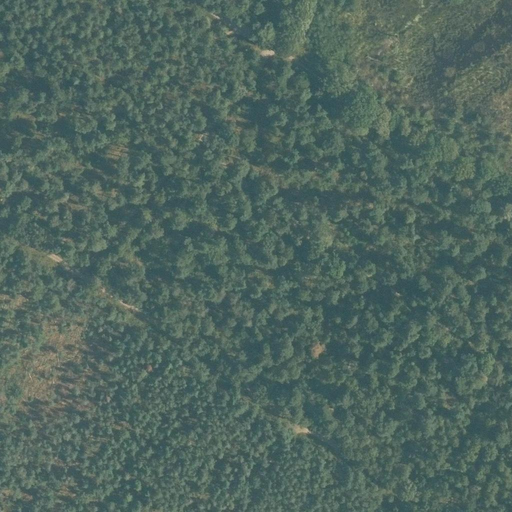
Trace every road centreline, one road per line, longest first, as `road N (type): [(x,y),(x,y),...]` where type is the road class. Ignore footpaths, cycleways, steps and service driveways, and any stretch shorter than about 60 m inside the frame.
road 1 (track): [(439,511),(82,274)]
road 2 (unknown): [(197,145),(511,366)]
road 3 (track): [(274,49),(511,195)]
road 4 (track): [(82,274),(186,147)]
